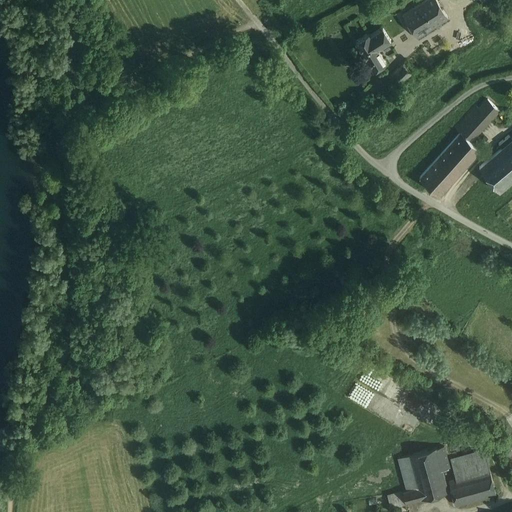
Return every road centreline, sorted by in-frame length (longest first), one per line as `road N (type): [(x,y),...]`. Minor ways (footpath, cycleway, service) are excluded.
road 1 (residential): [(381,166),(350,140),(259,23)]
road 2 (residential): [(511,79),(471,90),(381,166)]
road 3 (residential): [(511,242),(381,166)]
